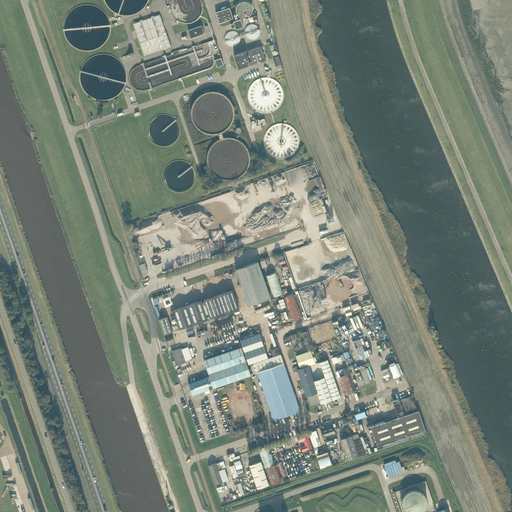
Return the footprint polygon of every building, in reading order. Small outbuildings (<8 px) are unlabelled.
[(248,1),(247,1),(246,1),(245,1),(244,1),(243,1),(241,2),(240,3),(239,4),(238,5),(238,6),(237,7),(237,9),(237,10),(238,12),(238,13),(239,14),(240,15),(241,16),(243,17),(244,17),(245,17),(247,17),(248,17),(249,16),(251,15),(252,14),(252,13),(253,12),(253,10),(254,9),(253,7),(253,6),(252,5),(252,4),(251,3),(249,2),(248,1)] [(219,23),(233,18),(230,7),(216,12),(219,23)] [(170,46),(159,15),(133,24),(144,56),(170,46)] [(234,23),(230,24),(232,28),(235,27),(236,28),(244,26),(241,18),(233,21),(234,23)] [(261,33),(261,31),(261,30),(260,29),(260,27),(259,26),(258,25),(257,24),(255,24),(254,24),(252,24),(251,24),(250,25),(248,26),(247,27),(247,28),(246,29),(246,31),(246,32),(246,34),(247,35),(248,36),(249,37),(250,38),(251,38),(253,39),(254,39),(256,38),(257,38),(259,37),(260,35),(260,34),(261,33)] [(201,26),(188,30),(191,38),(204,34),(201,26)] [(241,40),(241,38),(241,37),(240,36),(240,34),(239,33),(238,32),(236,31),(234,31),(233,31),(231,31),(230,32),(228,33),(228,34),(227,35),(226,37),(226,38),(226,39),(226,41),(227,42),(228,43),(229,44),(231,45),(233,46),(235,45),(236,45),(238,44),(240,42),(240,41),(241,40)] [(273,55),(278,54),(275,44),(270,45),(273,55)] [(266,59),(261,46),(234,55),(239,68),(266,59)] [(217,67),(224,64),(221,57),(215,60),(217,67)] [(269,70),(269,76),(261,77),(254,83),(252,86),(250,95),(251,97),(252,96),(252,101),(258,108),(262,109),(264,110),(269,109),(271,110),(276,110),(282,105),(284,101),(285,102),(286,95),(285,86),(280,80),(274,77),(273,76),(274,69),(274,68),(271,70),(269,70)] [(234,119),(235,116),(235,113),(235,110),(234,107),(233,104),(231,101),(229,99),(227,96),(224,95),(221,93),(218,92),(215,92),(212,92),(209,92),(206,93),(203,94),(200,96),(198,98),(196,100),(194,103),(193,106),(192,109),(192,112),(192,115),(192,118),(193,121),(194,124),(196,127),(198,129),(201,131),(203,133),(206,134),(209,135),(212,135),(216,135),(217,135),(218,135),(219,134),(220,134),(221,134),(222,133),(225,131),(228,130),(230,127),(232,125),(233,122),(234,119)] [(302,144),(304,140),(303,138),(303,135),(297,124),(294,122),(293,122),(288,119),(286,120),(283,120),(272,125),(267,136),(266,139),(265,141),(265,143),(271,154),(276,157),(286,158),(297,152),(302,143),(302,144)] [(129,120),(120,123),(123,129),(131,126),(129,120)] [(243,127),(236,123),(232,129),(239,134),(243,127)] [(121,139),(120,133),(112,134),(114,144),(118,144),(118,139),(121,139)] [(219,143),(220,142),(221,141),(222,141),(223,141),(224,140),(222,133),(221,134),(220,134),(219,134),(218,135),(217,135),(216,135),(218,143),(219,143)] [(220,142),(219,143),(218,143),(216,145),(214,147),(212,149),(211,151),(210,153),(209,156),(209,158),(209,161),(209,164),(210,166),(211,169),(212,171),(214,173),(216,175),(218,177),(220,178),(222,179),(225,180),(228,180),(230,180),(233,180),(235,179),(238,178),(240,177),(242,176),(244,174),(246,172),(247,170),(248,167),(249,165),(250,162),(250,160),(250,157),(249,154),(248,152),(247,150),(246,147),(244,145),(242,144),(240,142),(237,141),(235,140),(232,140),(230,140),(227,140),(224,140),(223,141),(222,141),(221,141),(220,142)] [(248,305),(271,297),(258,261),(236,269),(248,305)] [(273,297),(283,293),(276,272),(266,275),(273,297)] [(211,318),(239,308),(232,289),(204,299),(211,318)] [(295,293),(284,297),(292,321),(303,317),(295,293)] [(154,305),(163,302),(161,296),(152,299),(154,305)] [(180,329),(208,319),(201,300),(173,310),(180,329)] [(164,334),(172,331),(167,316),(159,319),(164,334)] [(314,350),(312,343),(308,331),(302,333),(304,338),(305,338),(305,340),(301,342),(303,348),(304,347),(306,352),(308,351),(308,352),(311,351),(314,350)] [(268,357),(264,344),(260,333),(240,339),(249,364),(268,357)] [(186,361),(189,360),(192,359),(193,358),(189,347),(182,349),(186,361)] [(277,347),(271,350),(273,356),(279,353),(277,347)] [(186,361),(182,349),(181,348),(172,351),(174,358),(172,359),(172,361),(175,360),(177,365),(186,362),(186,361)] [(193,394),(247,376),(237,348),(200,361),(205,377),(189,383),(193,394)] [(358,363),(357,356),(356,357),(355,350),(350,351),(352,364),(358,363)] [(316,363),(311,351),(308,352),(308,351),(296,356),(300,368),(308,365),(316,363)] [(300,410),(281,354),(254,363),(274,419),(300,410)] [(348,354),(336,358),(337,363),(350,359),(348,354)] [(328,359),(320,362),(333,399),(341,396),(328,359)] [(314,380),(312,375),(308,365),(300,368),(297,369),(306,396),(318,392),(314,380)] [(370,370),(366,371),(370,384),(375,382),(370,370)] [(345,395),(355,391),(349,373),(338,376),(345,395)] [(314,380),(318,392),(321,403),(333,399),(325,376),(314,380)] [(414,401),(413,401),(412,396),(406,398),(405,397),(401,399),(406,411),(407,414),(371,426),(378,446),(425,429),(419,410),(417,411),(416,408),(417,408),(414,401)] [(404,413),(399,400),(399,399),(393,401),(398,415),(404,413)] [(357,419),(366,415),(364,411),(355,414),(357,419)] [(332,433),(335,433),(333,427),(323,430),(325,436),(330,434),(331,438),(333,437),(332,433)] [(322,448),(321,443),(315,429),(308,431),(312,441),(315,450),(322,448)] [(311,448),(312,447),(307,433),(298,437),(299,441),(304,440),(307,449),(309,448),(310,450),(311,449),(311,448)] [(358,433),(352,435),(359,456),(365,454),(358,433)] [(347,460),(359,456),(352,435),(340,439),(347,460)] [(337,438),(337,439),(331,440),(332,447),(341,445),(339,437),(337,438)] [(270,484),(282,480),(270,444),(258,448),(270,484)] [(328,451),(317,455),(321,469),(333,464),(328,451)] [(400,459),(388,463),(392,477),(408,472),(405,460),(401,461),(400,459)] [(257,488),(269,484),(261,460),(249,465),(257,488)] [(282,461),(277,462),(282,477),(287,475),(282,461)] [(223,481),(219,470),(216,462),(209,465),(215,484),(223,481)] [(225,468),(219,470),(223,481),(229,479),(225,468)] [(245,494),(258,491),(258,489),(250,490),(248,481),(243,482),(245,494)] [(418,487),(416,486),(415,486),(414,486),(412,486),(409,487),(407,488),(406,489),(404,491),(403,493),(402,495),(401,497),(401,499),(401,501),(402,503),(403,505),(404,507),(406,508),(407,510),(409,511),(412,511),(414,511),(416,511),(418,511),(420,510),(422,508),(423,507),(425,505),(426,503),(426,501),(426,499),(426,497),(426,495),(425,493),(423,491),(422,489),(420,488),(418,487)]
